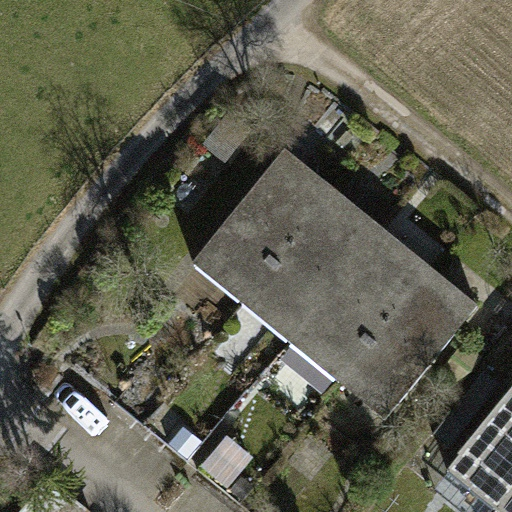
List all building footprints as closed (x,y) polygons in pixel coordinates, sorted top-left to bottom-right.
[(201,263),(250,304),(341,198),(292,156),(201,263)] [(250,304),(298,345),(389,238),(341,198),(250,304)] [(298,345),(341,381),(432,275),(389,238),(298,345)] [(387,421),(478,314),(432,275),(341,381),(387,421)] [(511,397),(451,469),(500,510),(511,496),(511,397)] [(511,511),(511,496),(500,510),(501,511),(511,511)]
